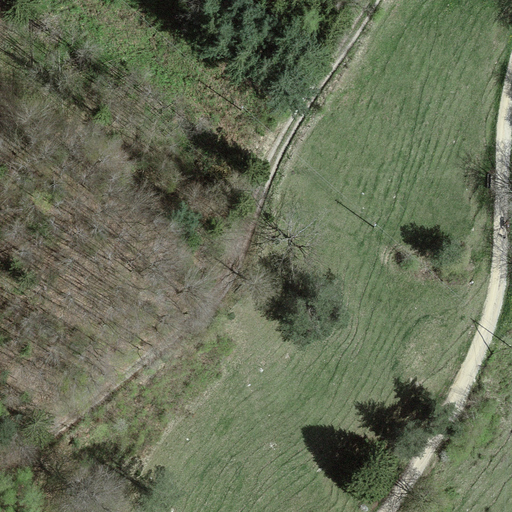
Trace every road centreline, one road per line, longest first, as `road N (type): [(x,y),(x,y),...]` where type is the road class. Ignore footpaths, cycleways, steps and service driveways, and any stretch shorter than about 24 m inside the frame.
road 1 (track): [(0,450),(44,439),(213,296),(283,140),(368,0)]
road 2 (track): [(511,84),(500,145),(499,304),(426,466),(390,511)]
